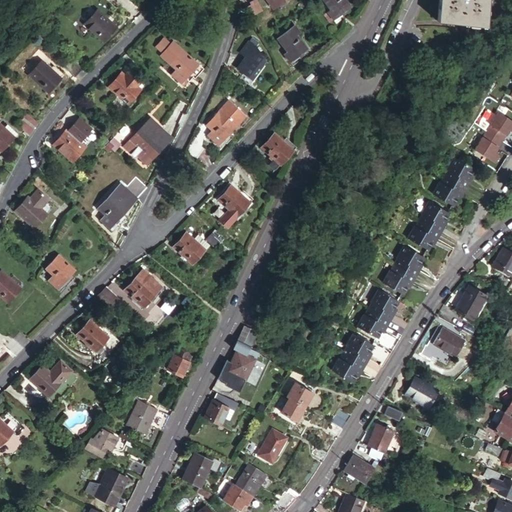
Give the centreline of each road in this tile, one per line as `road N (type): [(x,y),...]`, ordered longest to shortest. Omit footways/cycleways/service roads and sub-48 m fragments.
road 1 (residential): [(136,511),(363,42)]
road 2 (residential): [(124,257),(167,230),(323,62),(363,42)]
road 3 (unclassified): [(298,511),(471,250)]
road 4 (residential): [(124,257),(197,110),(231,0)]
road 5 (residential): [(0,207),(74,92),(170,0)]
road 6 (residential): [(0,382),(124,257)]
